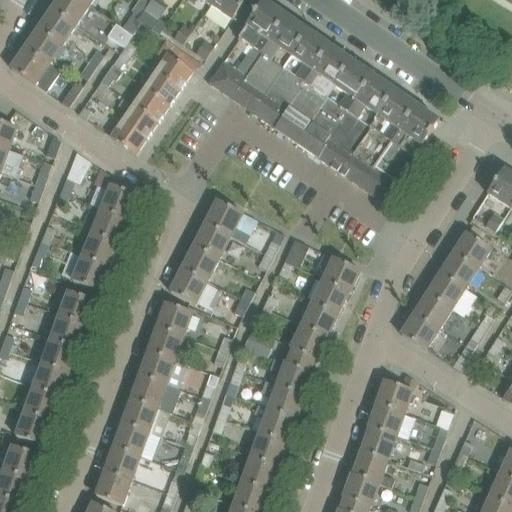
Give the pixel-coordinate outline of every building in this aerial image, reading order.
[(78,0),(60,0),(53,12),(77,28),(90,8),(78,0)] [(78,0),(90,8),(95,0),(78,0)] [(216,0),(211,8),(233,23),(249,0),(216,0)] [(124,31),(134,38),(142,27),(136,23),(143,12),(147,6),(140,1),(131,14),(135,16),(124,31)] [(231,101),(242,84),(286,19),(265,4),(259,14),(240,42),(252,50),(236,73),(224,65),(209,86),(231,101)] [(53,12),(39,32),(63,48),(77,28),(53,12)] [(158,23),(143,12),(136,23),(142,27),(151,33),(158,23)] [(308,34),(286,19),(242,84),(264,99),(308,34)] [(117,26),(108,39),(125,51),(130,44),(134,38),(124,31),(117,26)] [(175,42),(184,48),(192,35),(183,29),(175,42)] [(39,32),(25,52),(49,68),(63,48),(39,32)] [(330,49),(308,34),(264,99),(286,114),(330,49)] [(125,52),(132,57),(137,49),(130,44),(125,51),(125,52)] [(206,63),(214,51),(205,45),(197,57),(206,63)] [(175,48),(157,74),(182,91),(194,74),(202,68),(203,67),(175,48)] [(308,129),(345,73),(352,64),(330,49),(286,114),(308,129)] [(61,76),(49,68),(25,52),(12,72),(47,96),(61,76)] [(126,64),(127,63),(132,57),(125,52),(119,59),(125,64),(126,64)] [(89,66),(97,71),(105,59),(98,54),(89,66)] [(119,59),(113,68),(119,72),(125,64),(119,59)] [(329,143),(367,88),(373,78),(352,64),(345,73),(308,129),(329,143)] [(81,79),(88,84),(97,71),(89,66),(81,79)] [(113,68),(102,85),(109,90),(114,82),(116,84),(123,75),(119,72),(113,68)] [(157,74),(146,91),(171,108),(182,91),(157,74)] [(351,158),(395,93),(373,78),(367,88),(329,143),(351,158)] [(232,102),(252,116),(264,99),(242,84),(231,101),(232,102)] [(109,90),(102,85),(96,93),(103,98),(109,90)] [(76,86),(62,106),(69,111),(83,91),(76,86)] [(171,108),(146,91),(134,107),(159,124),(171,108)] [(416,108),(395,93),(351,158),(372,173),(416,108)] [(286,114),(264,99),(252,116),(274,131),(286,114)] [(159,124),(134,107),(127,118),(123,124),(148,141),(159,124)] [(416,108),(372,173),(360,190),(385,207),(441,125),(416,108)] [(84,110),(79,118),(86,123),(92,115),(84,110)] [(274,131),(296,146),(308,129),(286,114),(274,131)] [(0,124),(0,150),(9,153),(17,130),(8,127),(0,124)] [(137,158),(148,141),(123,124),(112,140),(137,158)] [(329,143),(308,129),(296,146),(318,161),(329,143)] [(52,139),(45,158),(55,162),(61,145),(52,139)] [(351,158),(329,143),(318,161),(339,176),(351,158)] [(0,176),(19,183),(23,172),(20,171),(24,159),(9,153),(0,150),(0,176)] [(80,187),(92,166),(78,156),(76,158),(61,195),(70,199),(76,185),(80,187)] [(339,176),(360,190),(372,173),(351,158),(339,176)] [(35,189),(45,192),(53,169),(44,166),(35,189)] [(511,175),(504,171),(488,197),(510,211),(511,208),(511,175)] [(91,207),(128,222),(138,198),(113,188),(112,188),(110,194),(98,190),(91,207)] [(31,202),(40,205),(45,192),(35,189),(31,202)] [(65,211),(70,199),(61,195),(56,207),(65,211)] [(218,203),(207,226),(231,239),(243,216),(218,203)] [(119,246),(127,225),(128,222),(91,207),(90,208),(102,213),(93,236),(119,246)] [(486,229),(496,235),(497,232),(503,222),(494,216),(486,229)] [(24,223),(19,237),(27,240),(32,226),(24,223)] [(207,226),(195,249),(219,262),(231,239),(207,226)] [(57,231),(48,227),(42,243),(51,247),(65,252),(68,243),(55,238),(57,231)] [(83,260),(109,270),(119,246),(93,236),(83,260)] [(468,236),(467,236),(454,256),(479,272),(492,251),(468,236)] [(22,254),(27,240),(19,237),(14,251),(22,254)] [(46,260),(51,247),(42,243),(37,256),(46,260)] [(300,272),(310,250),(295,243),(285,265),(294,269),(299,272),(300,272)] [(274,261),(280,248),(272,244),(265,257),(274,261)] [(195,249),(183,272),(208,285),(219,262),(195,249)] [(479,272),(454,256),(441,277),(465,292),(479,272)] [(274,261),(265,257),(259,270),(267,274),(274,261)] [(324,284),(349,296),(350,296),(361,273),(325,257),(318,271),(328,276),(324,284)] [(99,294),(109,270),(83,260),(73,283),(99,294)] [(287,282),(294,269),(285,265),(279,278),(287,282)] [(6,271),(1,285),(10,288),(15,275),(6,271)] [(50,279),(30,271),(19,303),(28,307),(33,292),(44,296),(50,279)] [(183,272),(171,295),(173,296),(189,304),(196,308),(197,306),(213,315),(224,295),(207,287),(208,285),(183,272)] [(465,292),(441,277),(428,297),(452,313),(465,292)] [(312,308),(338,320),(349,296),(324,284),(312,308)] [(1,285),(0,288),(0,310),(2,311),(6,300),(10,288),(1,285)] [(511,293),(506,290),(497,303),(504,308),(511,296),(511,293)] [(246,291),(241,301),(251,306),(256,295),(246,291)] [(59,318),(87,328),(96,303),(68,294),(59,318)] [(277,301),(269,297),(262,310),(270,314),(277,301)] [(452,313),(428,297),(415,317),(439,333),(452,313)] [(241,301),(234,316),(243,320),(251,306),(241,301)] [(24,318),(28,307),(19,303),(15,315),(24,318)] [(167,306),(158,330),(185,340),(193,315),(167,306)] [(302,329),(329,342),(329,341),(328,341),(338,320),(312,308),(302,329)] [(270,314),(262,310),(255,325),(263,329),(270,314)] [(480,330),(487,334),(496,321),(488,316),(480,330)] [(439,333),(415,317),(402,338),(426,353),(427,353),(439,333)] [(78,352),(87,328),(59,318),(51,342),(78,352)] [(30,335),(10,327),(1,351),(10,355),(22,359),(30,335)] [(317,363),(318,364),(329,342),(302,329),(292,351),(288,358),(315,369),(317,363)] [(158,330),(149,354),(176,364),(185,340),(158,330)] [(471,343),(478,348),(487,334),(480,330),(471,343)] [(276,341),(252,331),(247,340),(272,350),(276,341)] [(223,338),(218,352),(229,355),(234,342),(223,338)] [(272,350),(247,340),(242,350),(267,359),(272,350)] [(492,348),(500,353),(505,345),(497,341),(492,348)] [(42,366),(69,376),(78,352),(51,342),(42,366)] [(487,356),(494,361),(500,353),(492,348),(487,356)] [(0,366),(6,368),(10,355),(1,351),(0,355),(0,366)] [(214,366),(224,369),(229,355),(218,352),(214,366)] [(149,354),(141,378),(167,388),(179,392),(187,368),(176,364),(149,354)] [(453,371),(461,375),(471,359),(463,355),(454,370),(453,371)] [(277,388),(305,399),(314,375),(312,375),(315,369),(288,358),(285,365),(273,361),(269,371),(281,376),(277,388)] [(247,364),(238,361),(234,373),(242,376),(247,364)] [(61,400),(69,376),(42,366),(33,390),(61,400)] [(230,385),(225,396),(234,399),(242,376),(234,373),(230,385)] [(478,386),(483,379),(476,374),(471,382),(478,386)] [(210,376),(201,400),(211,404),(220,380),(210,376)] [(141,378),(132,402),(170,416),(173,417),(182,393),(179,392),(167,388),(141,378)] [(386,383),(377,407),(405,417),(409,406),(411,405),(414,398),(412,397),(413,393),(418,386),(407,379),(401,389),(386,383)] [(305,399),(277,388),(264,384),(260,394),(273,398),(268,412),(295,421),(297,422),(305,399)] [(24,414),(52,424),(61,400),(33,390),(24,414)] [(196,414),(205,417),(211,404),(201,400),(196,414)] [(127,415),(123,427),(150,436),(161,440),(170,416),(132,402),(127,415)] [(230,410),(221,407),(217,420),(225,423),(230,410)] [(377,407),(369,430),(371,430),(370,431),(397,440),(397,439),(407,442),(413,425),(410,421),(404,418),(405,417),(377,407)] [(295,421),(268,412),(258,408),(254,416),(265,420),(260,436),(287,445),(295,421)] [(43,448),(52,424),(24,414),(16,438),(43,448)] [(225,423),(217,420),(212,433),(221,436),(225,423)] [(123,427),(114,451),(141,460),(153,464),(161,440),(150,436),(123,427)] [(370,431),(362,455),(388,464),(397,440),(370,431)] [(189,435),(184,448),(193,452),(198,438),(189,435)] [(278,469),(287,445),(260,436),(258,440),(251,459),(278,469)] [(438,438),(432,453),(440,456),(446,441),(445,440),(438,438)] [(459,457),(467,461),(473,447),(465,444),(459,457)] [(5,473),(31,483),(40,458),(14,448),(5,473)] [(184,448),(180,460),(188,463),(193,452),(184,448)] [(114,451),(106,475),(133,484),(141,460),(114,451)] [(511,452),(501,476),(511,481),(511,452)] [(440,456),(432,453),(428,465),(436,468),(440,456)] [(213,457),(204,454),(199,468),(208,471),(213,457)] [(352,478),(380,487),(391,492),(394,482),(383,477),(388,464),(362,455),(354,477),(353,477),(352,478)] [(461,475),(467,461),(459,457),(453,471),(461,475)] [(269,493),(278,469),(251,459),(242,484),(269,493)] [(199,495),(208,471),(199,468),(191,492),(199,495)] [(0,485),(0,498),(22,507),(31,483),(5,473),(0,485)] [(452,474),(449,481),(457,485),(460,478),(452,474)] [(106,475),(97,499),(99,499),(123,508),(124,508),(133,484),(106,475)] [(491,500),(511,509),(511,481),(501,476),(491,500)] [(345,501),(345,502),(343,507),(357,511),(367,511),(369,509),(371,510),(380,487),(352,478),(344,501),(345,501)] [(171,482),(166,496),(174,500),(180,485),(171,482)] [(245,511),(262,511),(269,493),(242,484),(234,508),(245,511)] [(419,486),(414,500),(424,503),(429,489),(419,486)] [(444,490),(438,504),(447,508),(453,494),(444,490)] [(160,511),(163,511),(169,511),(174,500),(166,496),(160,511)] [(0,511),(20,511),(22,507),(0,498),(0,511)] [(414,500),(409,511),(420,511),(424,503),(414,500)] [(485,511),(511,511),(511,509),(491,500),(485,511)] [(187,502),(183,511),(193,511),(196,505),(187,502)]
